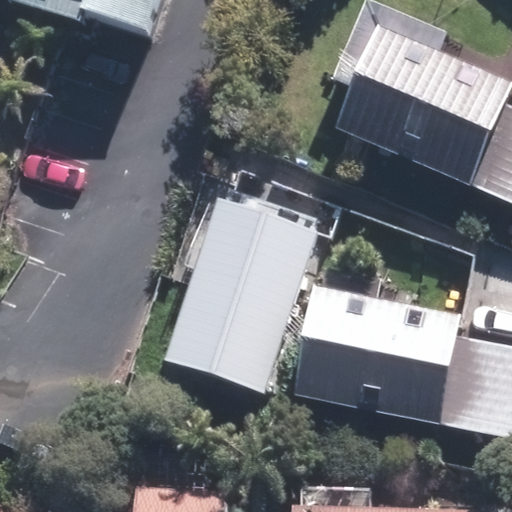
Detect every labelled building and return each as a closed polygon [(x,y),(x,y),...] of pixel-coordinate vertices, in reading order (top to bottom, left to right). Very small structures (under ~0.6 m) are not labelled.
[(0,0),(0,4),(142,47),(156,0),(0,0)] [(356,130),(511,195),(511,68),(460,47),(470,24),(412,0),(378,0),(347,75),(374,86),(356,130)] [(511,341),(477,333),(482,309),(352,280),(355,266),(315,257),(296,342),(329,350),(320,388),(511,431),(511,341)] [(0,414),(36,360),(0,335),(0,414)] [(241,511),(242,488),(222,488),(224,437),(145,434),(143,485),(141,511),(241,511)] [(322,481),(320,511),(511,511),(511,504),(388,498),(389,484),(322,481)]
